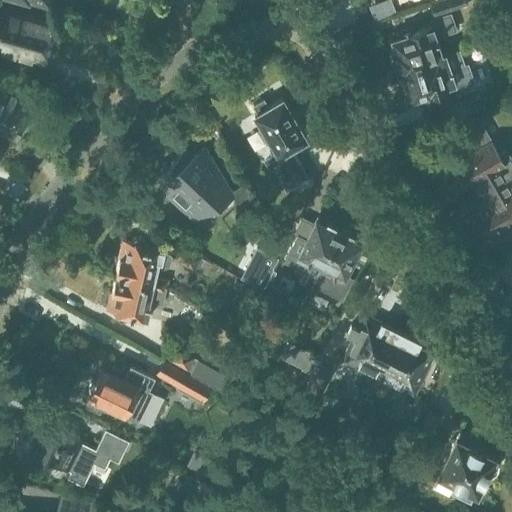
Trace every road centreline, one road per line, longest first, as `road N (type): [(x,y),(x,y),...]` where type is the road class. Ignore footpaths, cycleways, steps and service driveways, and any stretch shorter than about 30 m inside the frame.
road 1 (residential): [(511,415),(286,20)]
road 2 (residential): [(0,294),(26,234),(93,144),(147,90),(184,62),(286,20)]
